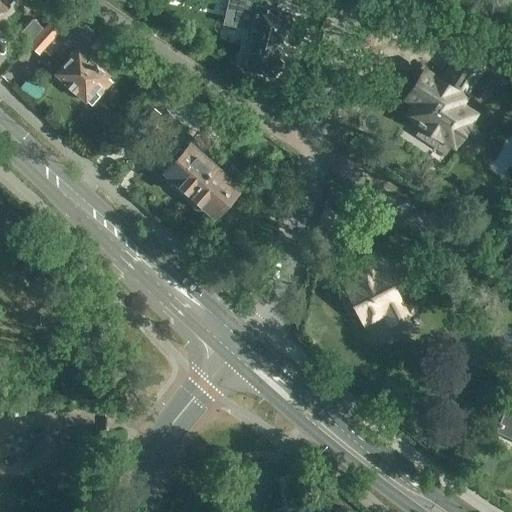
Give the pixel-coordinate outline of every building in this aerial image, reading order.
[(0,0),(0,14),(10,3),(9,3),(11,0),(0,0)] [(268,0),(237,0),(236,3),(236,9),(237,14),(239,19),(243,23),(247,26),(253,28),(244,67),(273,74),(287,12),(266,7),(268,1),(268,0)] [(30,44),(39,53),(67,22),(57,13),(30,44)] [(19,34),(28,43),(43,27),(33,18),(19,34)] [(78,48),(56,73),(87,101),(88,100),(91,103),(99,94),(100,94),(112,80),(108,77),(110,75),(78,48)] [(408,62),(389,50),(381,62),(400,74),(408,62)] [(407,112),(455,144),(476,112),(460,102),(464,95),(424,70),(411,89),(419,96),(407,112)] [(172,186),(185,197),(215,164),(198,148),(204,143),(197,136),(192,142),(191,141),(164,171),(176,181),(172,186)] [(215,164),(185,197),(198,209),(202,205),(214,216),(222,206),(226,209),(236,198),(233,194),(240,186),(215,164)] [(349,293),(342,296),(342,300),(348,311),(351,314),(358,310),(364,322),(385,311),(391,323),(408,315),(407,313),(409,312),(404,303),(403,304),(382,263),(380,264),(376,256),(355,266),(357,271),(355,276),(344,282),(349,293)] [(511,436),(511,400),(509,399),(495,431),(511,438),(511,436)]
